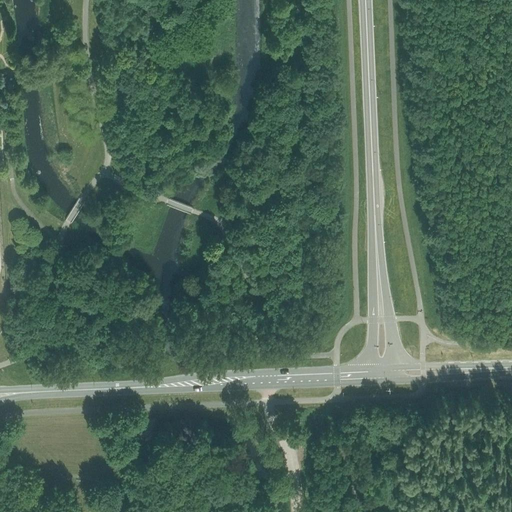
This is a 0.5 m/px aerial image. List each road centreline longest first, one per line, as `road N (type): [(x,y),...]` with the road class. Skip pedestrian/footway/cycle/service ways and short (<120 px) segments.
road 1 (secondary): [(143,388),(382,382)]
road 2 (secondary): [(375,238),(365,0)]
road 3 (secondary): [(372,369),(198,376),(143,388)]
road 4 (secondary): [(394,368),(375,238)]
road 5 (secondary): [(375,238),(372,369)]
road 6 (tertiary): [(382,382),(511,374)]
road 7 (secondary): [(20,393),(143,388)]
